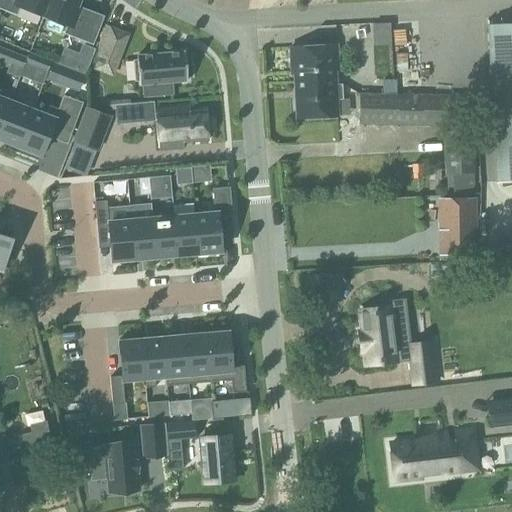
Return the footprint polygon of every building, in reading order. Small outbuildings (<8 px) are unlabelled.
[(43,16),(49,0),(0,0),(0,8),(16,14),(19,7),(43,16)] [(49,0),(43,16),(68,26),(65,33),(92,43),(102,17),(76,7),(79,0),(49,0)] [(499,182),(511,181),(511,24),(491,26),(499,182)] [(337,47),(346,46),(347,58),(361,57),(359,33),(363,32),(362,26),(336,29),(337,47)] [(293,74),(294,82),(335,80),(335,72),(338,71),(336,46),(289,48),(290,74),(293,74)] [(185,52),(137,56),(139,85),(143,85),(144,96),(172,94),(171,83),(187,81),(185,52)] [(342,84),(336,85),(335,80),(294,82),(296,119),(338,117),(337,100),(343,100),(342,84)] [(401,127),(402,95),(359,94),(358,126),(401,127)] [(452,195),(474,194),(472,148),(470,126),(458,125),(458,103),(446,101),(447,97),(402,95),(401,127),(449,128),(452,195)] [(40,159),(54,124),(72,132),(83,103),(64,96),(58,109),(49,106),(45,116),(32,111),(17,150),(40,159)] [(0,127),(10,103),(0,98),(0,127)] [(17,150),(32,111),(10,103),(0,127),(0,139),(17,146),(16,150),(17,150)] [(208,141),(205,111),(189,112),(189,107),(157,110),(157,114),(153,115),(152,103),(116,106),(118,123),(158,120),(160,150),(183,148),(183,143),(208,141)] [(87,109),(75,141),(95,149),(108,117),(87,109)] [(191,168),(175,169),(177,185),(193,184),(191,168)] [(215,214),(195,216),(199,256),(224,254),(222,238),(220,238),(218,218),(231,217),(229,189),(213,190),(215,214)] [(439,261),(478,260),(478,259),(477,253),(477,198),(438,199),(439,261)] [(134,262),(131,221),(109,223),(107,201),(95,202),(97,229),(109,228),(112,264),(134,262)] [(199,256),(195,216),(174,218),(177,255),(190,254),(189,252),(197,251),(198,256),(199,256)] [(177,255),(174,218),(152,219),(156,257),(168,256),(168,254),(176,253),(176,256),(177,255)] [(156,257),(152,219),(131,221),(134,262),(135,262),(135,257),(143,256),(143,258),(156,257)] [(0,269),(2,271),(12,240),(0,235),(0,269)] [(363,332),(359,332),(362,352),(365,352),(367,365),(410,360),(413,384),(437,382),(433,343),(409,345),(410,349),(396,351),(392,325),(407,323),(404,300),(381,303),(382,308),(360,311),(363,332)] [(232,346),(231,331),(206,333),(210,383),(232,381),(233,394),(247,392),(245,366),(232,367),(230,347),(232,346)] [(210,383),(206,333),(205,333),(205,335),(194,336),(194,339),(185,339),(189,385),(210,383)] [(145,379),(141,338),(119,340),(122,376),(110,377),(113,404),(125,403),(123,381),(145,379)] [(167,386),(163,339),(151,340),(151,342),(143,343),(143,338),(141,338),(145,379),(165,377),(166,387),(167,386)] [(189,385),(185,339),(176,340),(176,338),(163,339),(167,386),(189,385)] [(511,397),(498,400),(486,401),(488,418),(489,428),(511,425),(511,397)] [(213,419),(251,416),(250,409),(249,398),(212,402),(213,419)] [(157,417),(156,404),(147,404),(148,418),(157,417)] [(415,441),(390,444),(395,481),(422,477),(422,474),(443,471),(444,475),(454,473),(455,475),(480,472),(474,426),(440,431),(439,420),(413,423),(415,441)] [(46,422),(30,426),(32,434),(18,437),(22,455),(52,448),(46,422)] [(195,422),(166,425),(167,444),(197,441),(195,422)] [(163,424),(140,426),(143,458),(166,456),(168,455),(165,424),(163,424)] [(232,452),(230,437),(212,438),(212,436),(211,436),(211,439),(201,440),(203,467),(200,467),(201,469),(203,469),(204,484),(218,483),(218,485),(220,485),(220,482),(234,481),(231,454),(234,453),(234,452),(232,452)] [(139,491),(135,443),(123,444),(109,445),(105,446),(105,447),(106,459),(92,461),(94,479),(91,479),(91,481),(108,480),(109,493),(139,491)]
